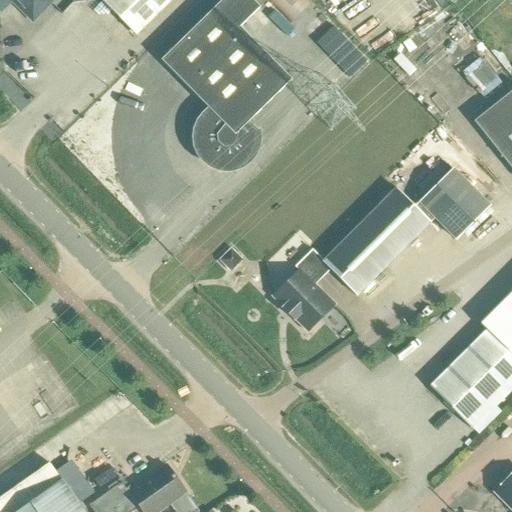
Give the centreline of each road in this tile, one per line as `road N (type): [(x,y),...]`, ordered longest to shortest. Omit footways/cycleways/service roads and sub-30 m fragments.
road 1 (tertiary): [(250,422),(0,172)]
road 2 (unclassified): [(511,234),(250,422)]
road 3 (tertiary): [(338,511),(250,422)]
